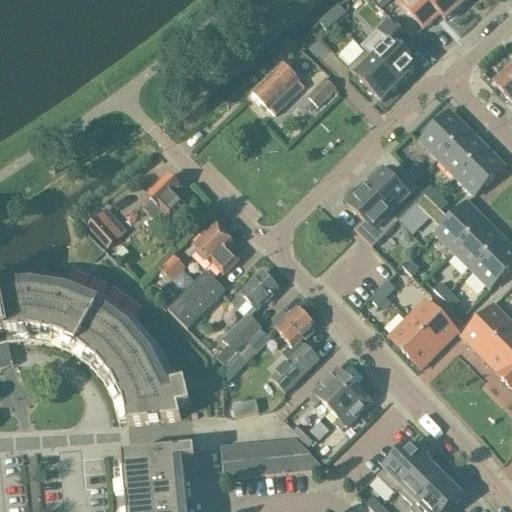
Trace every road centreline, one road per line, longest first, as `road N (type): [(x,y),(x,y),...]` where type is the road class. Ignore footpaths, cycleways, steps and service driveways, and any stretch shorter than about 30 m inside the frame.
road 1 (residential): [(268,246),(511,509)]
road 2 (residential): [(456,84),(427,88),(268,246)]
road 3 (residential): [(268,246),(151,129)]
road 4 (residential): [(75,511),(68,441),(0,446)]
